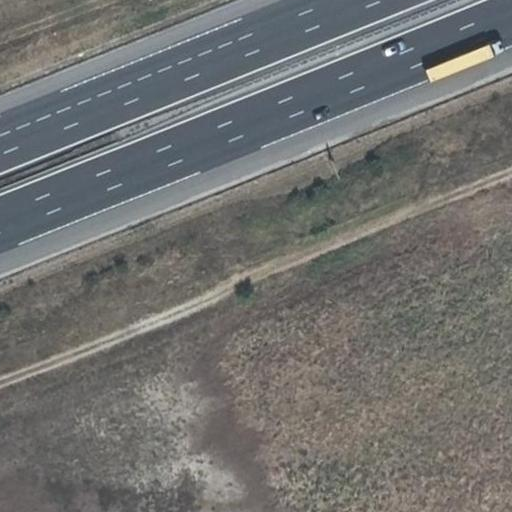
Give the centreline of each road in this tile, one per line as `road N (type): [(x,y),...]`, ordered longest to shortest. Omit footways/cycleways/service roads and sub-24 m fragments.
road 1 (track): [(511,168),(0,385)]
road 2 (motorway): [(0,219),(511,14)]
road 3 (motorway): [(358,0),(0,143)]
